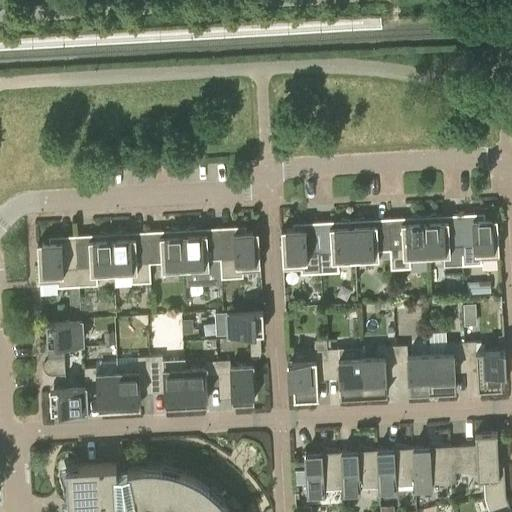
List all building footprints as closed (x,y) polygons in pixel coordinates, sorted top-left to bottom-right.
[(484,212),(460,213),(462,264),(481,263),(481,258),(499,257),(498,238),(497,238),(496,217),(484,218),(484,212)] [(460,213),(424,215),(426,255),(449,254),(449,246),(461,245),(462,264),(460,213)] [(409,256),(426,255),(424,215),(388,217),(390,249),(389,249),(390,268),(410,267),(409,256)] [(388,217),(352,219),(354,259),(378,258),(378,249),(389,249),(390,249),(388,217)] [(352,219),(316,221),(319,272),(338,271),(338,260),(354,259),(352,219)] [(300,273),(319,272),(316,221),(292,222),(292,228),(280,229),(282,249),(281,249),(282,269),(300,268),(300,273)] [(245,225),(218,227),(221,278),(242,276),(242,272),(260,271),(259,251),(258,251),(257,230),(245,231),(245,225)] [(218,227),(183,229),(185,269),(208,267),(208,259),(219,259),(220,278),(221,278),(218,227)] [(161,270),(185,269),(183,229),(147,230),(150,281),(149,262),(161,262),(161,270)] [(147,230),(111,232),(113,273),(130,272),(131,282),(150,281),(147,230)] [(97,274),(113,273),(111,232),(75,234),(78,285),(97,284),(97,274)] [(71,311),(80,311),(78,285),(75,234),(49,236),(49,242),(37,242),(38,263),(39,282),(57,281),(57,286),(69,286),(71,311)] [(478,281),(479,293),(490,292),(490,280),(478,281)] [(216,334),(249,332),(259,332),(263,331),(262,309),(214,312),(216,334)] [(43,363),(43,366),(65,365),(64,356),(63,342),(82,341),(81,319),(49,320),(46,320),(47,343),(47,350),(51,350),(51,356),(48,357),(46,359),(44,361),(43,363)] [(505,371),(504,349),(476,350),(475,340),(473,340),(472,333),(469,326),(463,327),(464,341),(465,366),(476,365),(477,388),(501,387),(501,371),(505,371)] [(316,374),(327,373),(326,348),(326,338),(314,339),(315,349),(291,350),(291,360),(287,360),(288,383),(293,383),(293,398),(318,396),(316,374)] [(443,352),(430,353),(432,390),(455,389),(454,366),(465,366),(464,341),(446,342),(443,352)] [(374,356),(361,356),(363,394),(386,393),(385,370),(396,370),(395,344),(377,345),(374,356)] [(406,344),(395,344),(396,370),(407,369),(408,392),(432,390),(430,353),(407,354),(406,344)] [(340,395),(363,394),(361,356),(348,357),(344,347),(326,348),(327,373),(338,373),(340,395)] [(164,404),(186,403),(183,358),(162,359),(162,354),(150,355),(151,392),(164,391),(164,404)] [(138,370),(117,371),(119,407),(140,405),(139,392),(151,392),(150,355),(137,356),(138,370)] [(184,358),(183,358),(186,403),(207,402),(206,373),(218,372),(217,359),(204,360),(205,366),(185,367),(184,358)] [(229,359),(217,359),(218,372),(230,372),(231,401),(254,399),(252,364),(230,365),(229,359)] [(65,371),(65,365),(43,366),(44,368),(44,370),(45,371),(46,372),(47,373),(49,373),(50,374),(52,374),(59,373),(59,371),(65,371)] [(97,408),(119,407),(117,371),(96,372),(95,366),(83,366),(84,379),(95,379),(97,408)] [(54,422),(86,420),(85,386),(60,387),(49,388),(50,410),(53,410),(54,422)] [(484,497),(484,498),(505,494),(505,493),(503,465),(498,465),(496,431),(474,433),(475,443),(448,444),(450,482),(451,482),(451,470),(483,474),(484,497)] [(431,483),(450,482),(448,444),(413,446),(415,491),(431,490),(431,483)] [(415,491),(413,446),(377,448),(379,486),(378,486),(379,493),(396,492),(395,485),(414,484),(415,491)] [(377,448),(341,450),(343,488),(343,495),(360,494),(360,487),(378,486),(379,486),(377,448)] [(324,489),(343,488),(341,450),(305,452),(307,497),(324,496),(324,489)] [(229,511),(228,510),(226,507),(223,502),(221,500),(217,496),(214,493),(212,491),(206,486),(202,483),(199,481),(196,480),(191,477),(186,475),(183,473),(180,472),(175,471),(168,469),(161,468),(154,467),(147,467),(139,467),(132,468),(129,468),(124,469),(121,470),(116,471),(116,463),(74,465),(66,465),(67,498),(68,510),(67,511),(229,511)] [(511,511),(505,494),(484,498),(489,511),(511,511)]
